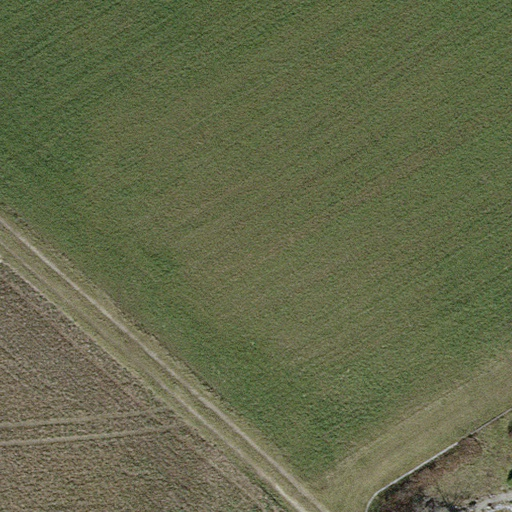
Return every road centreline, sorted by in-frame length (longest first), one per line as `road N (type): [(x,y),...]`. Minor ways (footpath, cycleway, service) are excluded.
road 1 (track): [(0,222),(318,511)]
road 2 (track): [(511,390),(378,473),(340,511)]
